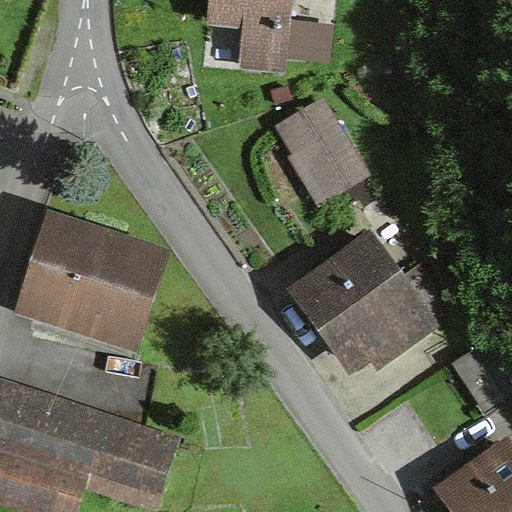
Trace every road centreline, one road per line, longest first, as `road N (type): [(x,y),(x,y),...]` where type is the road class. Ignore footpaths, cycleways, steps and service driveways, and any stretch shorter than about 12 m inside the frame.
road 1 (residential): [(90,93),(379,511)]
road 2 (residential): [(90,93),(44,186),(0,339)]
